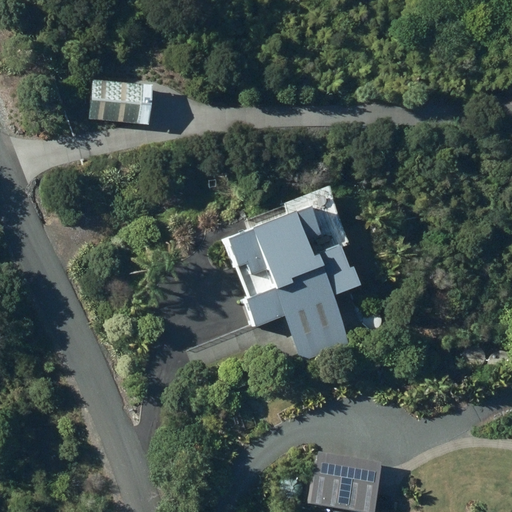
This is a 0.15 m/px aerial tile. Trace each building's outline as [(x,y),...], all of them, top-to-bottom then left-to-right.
[(95,65),(89,121),(138,127),(142,89),(119,86),(121,68),(95,65)] [(306,246),(299,227),(314,222),(304,197),(222,227),(232,253),(241,250),(245,263),(263,256),(271,277),(241,288),(251,313),(280,302),(295,343),(342,326),(326,284),(353,274),(346,256),(341,257),(334,236),(306,246)] [(344,354),(346,379),(362,378),(360,352),(344,354)] [(413,413),(451,425),(459,399),(421,387),(413,413)] [(315,452),(305,504),(346,511),(369,511),(378,464),(315,452)]
